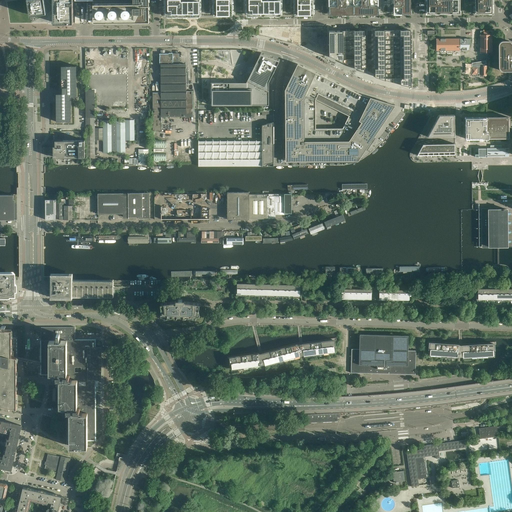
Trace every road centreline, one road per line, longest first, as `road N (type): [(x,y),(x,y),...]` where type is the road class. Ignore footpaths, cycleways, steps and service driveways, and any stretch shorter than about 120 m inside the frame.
road 1 (unclassified): [(153,338),(239,320),(511,327)]
road 2 (unclassified): [(34,225),(290,225),(323,204)]
road 3 (residential): [(449,427),(221,444),(194,421)]
road 4 (tertiary): [(237,40),(32,43)]
road 5 (secondary): [(308,405),(511,386)]
road 6 (tertiary): [(421,97),(360,85),(290,52)]
road 7 (secondary): [(182,410),(145,437),(114,511)]
